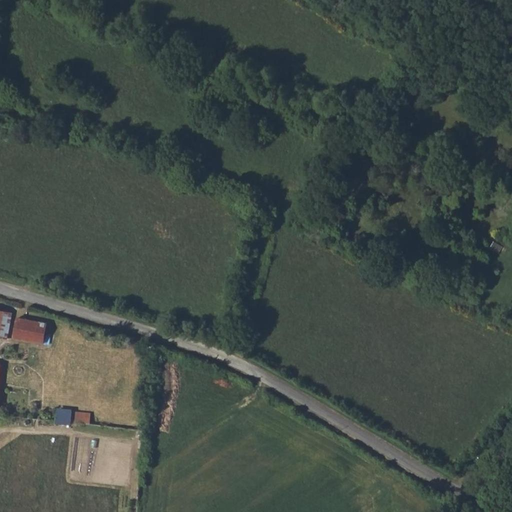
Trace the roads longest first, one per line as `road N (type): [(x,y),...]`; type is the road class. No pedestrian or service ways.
road 1 (unclassified): [(489,511),(238,362),(0,288)]
road 2 (track): [(238,362),(263,210),(127,140),(0,114)]
